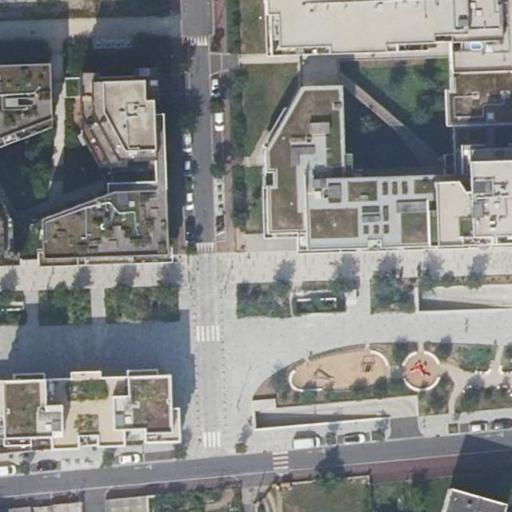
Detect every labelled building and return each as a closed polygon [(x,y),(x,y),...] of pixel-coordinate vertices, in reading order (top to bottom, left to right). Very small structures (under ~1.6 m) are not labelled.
[(340,85),(300,87),(264,150),(266,233),(296,232),(296,249),(511,241),(511,0),(274,0),(276,47),(395,43),(395,36),(423,35),(423,42),(448,41),(452,165),(453,173),(363,177),(363,168),(343,169),(340,85)] [(0,136),(50,118),(48,62),(0,64),(0,258),(166,253),(163,189),(153,189),(149,74),(78,76),(80,116),(110,172),(110,191),(38,218),(8,219),(0,203),(0,136)] [(452,165),(340,70),(340,83),(397,131),(424,166),(452,165)] [(0,378),(0,451),(170,437),(168,374),(0,378)] [(495,511),(498,501),(449,488),(441,511),(495,511)] [(147,496),(105,500),(105,511),(147,511),(147,508),(147,496)] [(81,511),(81,502),(56,505),(55,511),(81,511)]
